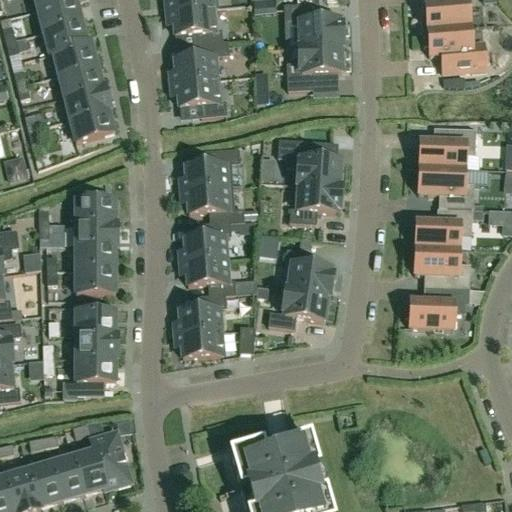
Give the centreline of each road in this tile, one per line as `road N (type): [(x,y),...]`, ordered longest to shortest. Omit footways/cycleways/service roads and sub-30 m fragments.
road 1 (residential): [(119,0),(145,96),(154,246),(149,397)]
road 2 (residential): [(366,0),(367,181),(344,359)]
road 3 (residential): [(344,359),(330,371),(149,397)]
road 4 (residential): [(344,359),(367,371),(414,375),(484,356)]
